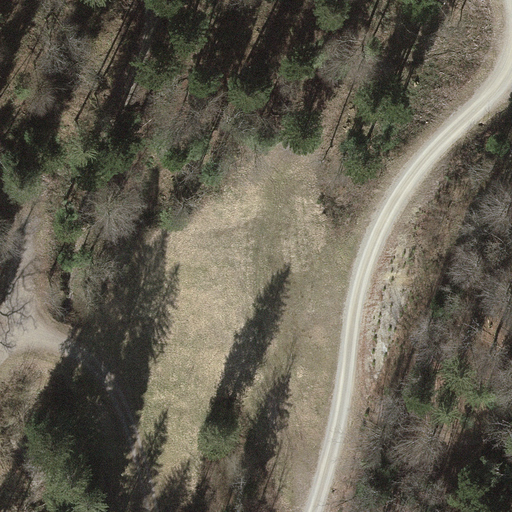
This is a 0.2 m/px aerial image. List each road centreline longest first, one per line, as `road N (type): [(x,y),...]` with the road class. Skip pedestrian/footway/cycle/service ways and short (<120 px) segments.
road 1 (track): [(318,511),(339,445),(364,275),(387,212),(444,139),(511,74)]
road 2 (track): [(154,511),(113,395),(95,372),(18,318)]
